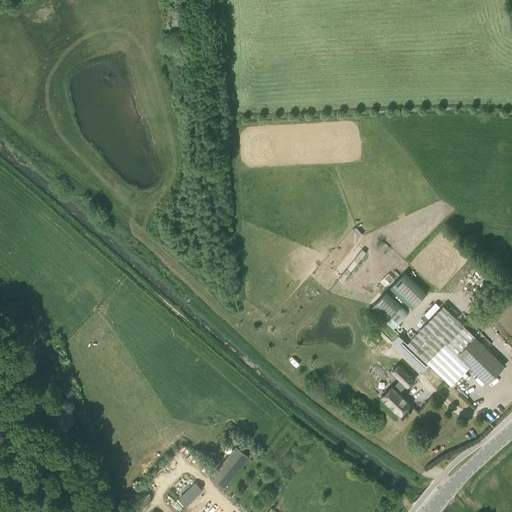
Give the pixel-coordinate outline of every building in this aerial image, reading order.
[(363,235),(356,227),(353,230),(360,237),(363,235)] [(343,282),(367,252),(363,249),(339,278),(343,282)] [(427,293),(405,272),(390,288),(412,309),(427,293)] [(409,312),(387,290),(372,306),(394,328),(409,312)] [(443,306),(408,342),(448,382),(452,385),(465,371),(459,365),(464,361),(487,383),(504,366),(474,337),(475,337),(443,306)] [(407,387),(415,379),(399,363),(391,371),(400,380),(394,386),(393,385),(381,398),(399,416),(411,403),(400,392),(406,386),(407,387)] [(222,489),(248,457),(235,446),(216,470),(209,478),(222,489)] [(194,480),(176,497),(184,505),(202,488),(194,480)]
